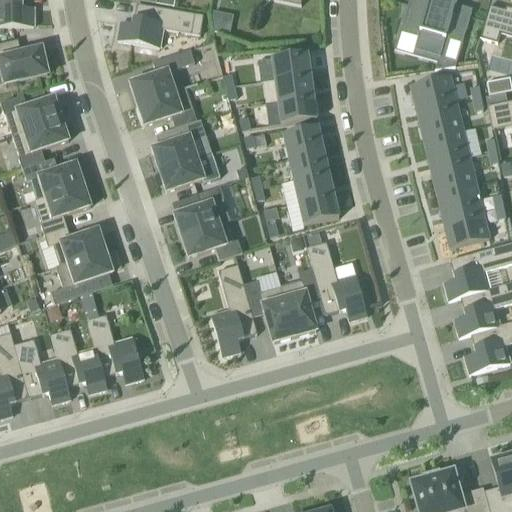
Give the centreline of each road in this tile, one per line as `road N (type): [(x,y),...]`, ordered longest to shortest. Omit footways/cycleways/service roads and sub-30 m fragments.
road 1 (residential): [(194,394),(88,72),(74,0)]
road 2 (residential): [(415,337),(364,125),(347,0)]
road 3 (residential): [(194,394),(415,337)]
road 4 (residential): [(140,511),(351,455)]
road 5 (residential): [(0,453),(194,394)]
